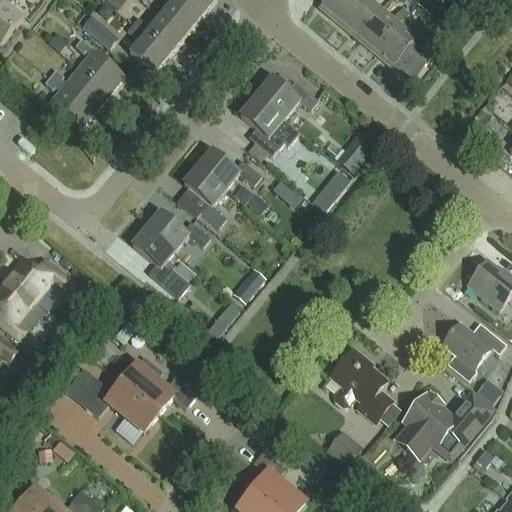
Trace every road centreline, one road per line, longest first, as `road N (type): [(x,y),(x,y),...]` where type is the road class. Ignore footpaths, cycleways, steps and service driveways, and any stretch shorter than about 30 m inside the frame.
road 1 (residential): [(31,190),(75,213),(92,208),(262,16)]
road 2 (residential): [(493,212),(262,16)]
road 3 (residential): [(387,340),(493,212)]
